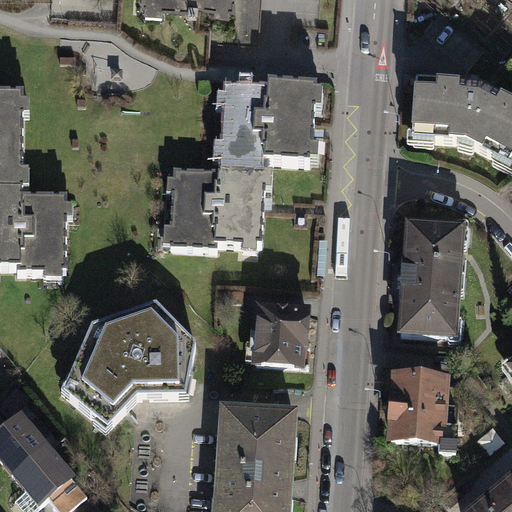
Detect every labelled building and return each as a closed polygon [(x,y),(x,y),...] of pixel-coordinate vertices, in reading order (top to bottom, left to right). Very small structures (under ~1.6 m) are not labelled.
[(150,5),(150,14),(167,15),(167,8),(192,9),(193,1),(220,2),(219,10),(234,11),(234,2),(238,3),(238,0),(146,0),(146,4),(150,5)] [(262,0),(238,0),(238,3),(234,2),(234,11),(219,10),(213,10),(212,42),(260,44),(262,0)] [(223,177),(176,174),(175,184),(170,184),(170,197),(175,197),(173,232),(167,231),(166,249),(174,249),(173,252),(220,255),(221,247),(246,248),(246,256),(259,257),(260,247),(264,247),(267,195),(274,195),(275,175),(268,174),(269,164),(322,167),(324,150),(315,149),(317,112),(325,112),(326,94),(274,90),(274,96),(228,93),(227,99),(221,99),(220,112),(228,112),(225,147),(217,147),(216,165),(224,165),(223,177)] [(511,110),(484,95),(417,90),(414,136),(410,137),(408,150),(435,151),(435,149),(467,151),(511,172),(511,110)] [(0,191),(24,191),(23,97),(0,96),(0,191)] [(24,199),(24,191),(0,191),(0,273),(17,274),(17,277),(48,277),(48,275),(68,275),(68,223),(62,223),(62,212),(67,212),(67,199),(24,199)] [(466,237),(407,233),(399,349),(458,353),(466,237)] [(158,309),(95,333),(67,398),(111,433),(139,401),(190,399),(197,349),(158,309)] [(317,314),(260,311),(258,349),(250,348),(249,367),(257,368),(256,375),(310,378),(311,359),(314,359),(317,314)] [(452,389),(393,385),(389,453),(441,457),(440,464),(458,465),(461,417),(450,416),(452,389)] [(18,390),(0,412),(0,414),(8,420),(11,416),(15,418),(23,408),(27,410),(33,402),(18,390)] [(224,413),(217,511),(298,511),(305,419),(224,413)] [(0,444),(0,465),(17,486),(52,457),(25,424),(0,444)] [(54,511),(81,490),(52,457),(17,486),(38,511),(54,511)] [(511,511),(511,486),(481,511),(511,511)] [(54,511),(83,511),(93,505),(81,490),(54,511)]
